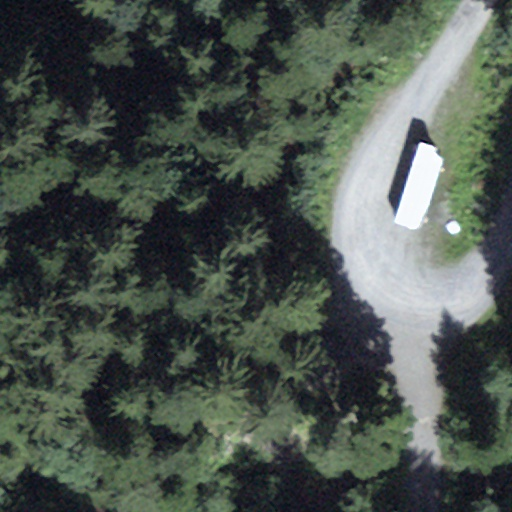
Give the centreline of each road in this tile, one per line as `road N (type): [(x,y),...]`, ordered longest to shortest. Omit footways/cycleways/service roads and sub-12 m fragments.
road 1 (track): [(488,0),(353,187),(346,238),(364,275),(396,308),(430,313),(471,303),(504,272),(511,249)]
road 2 (track): [(430,313),(430,511)]
